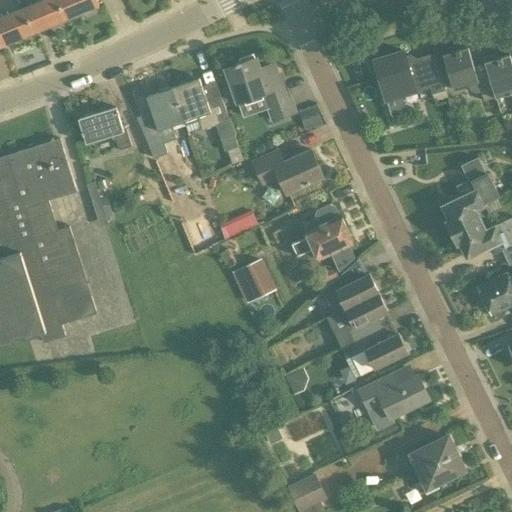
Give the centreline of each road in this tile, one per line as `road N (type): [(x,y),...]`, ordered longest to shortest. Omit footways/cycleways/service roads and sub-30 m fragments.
road 1 (residential): [(511,469),(299,23)]
road 2 (tertiary): [(227,0),(0,100)]
